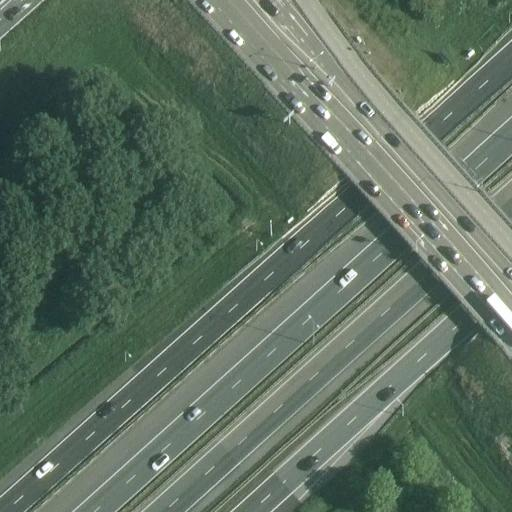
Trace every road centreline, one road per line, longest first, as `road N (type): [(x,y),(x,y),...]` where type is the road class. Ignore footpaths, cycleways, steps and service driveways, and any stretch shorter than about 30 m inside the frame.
road 1 (motorway): [(511,58),(4,511)]
road 2 (motorway): [(511,135),(93,511)]
road 3 (motorway): [(162,511),(511,197)]
road 4 (primary): [(216,0),(511,327)]
road 5 (primary): [(511,275),(267,0)]
road 6 (motorway): [(250,511),(511,275)]
road 7 (unclassified): [(511,242),(305,0)]
